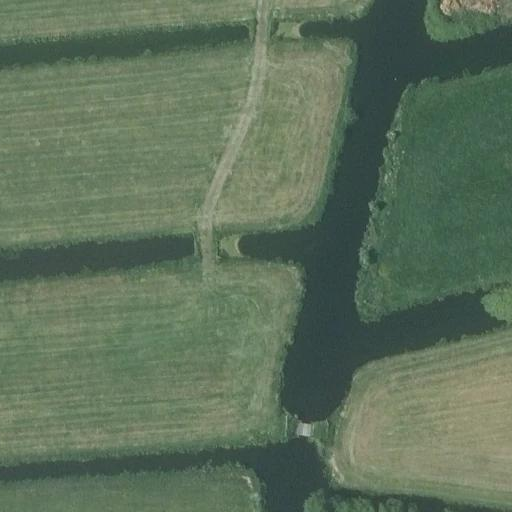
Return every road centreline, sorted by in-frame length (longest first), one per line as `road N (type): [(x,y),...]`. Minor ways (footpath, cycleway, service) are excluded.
road 1 (track): [(261,0),(255,86),(204,217),(207,277)]
road 2 (track): [(222,342),(207,277),(150,307)]
